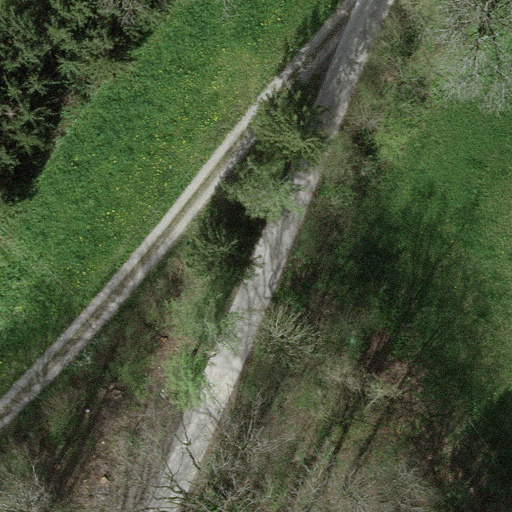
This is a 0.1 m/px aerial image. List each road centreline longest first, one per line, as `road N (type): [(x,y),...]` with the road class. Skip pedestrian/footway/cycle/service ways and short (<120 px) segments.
road 1 (track): [(0,419),(364,0)]
road 2 (track): [(377,0),(164,511)]
